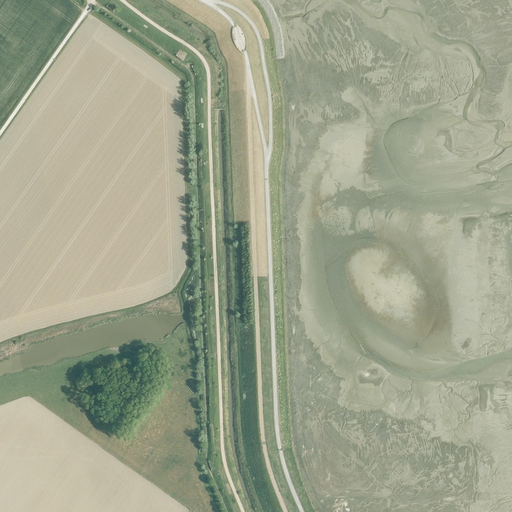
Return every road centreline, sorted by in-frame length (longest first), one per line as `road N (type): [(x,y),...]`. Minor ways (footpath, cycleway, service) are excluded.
road 1 (track): [(227,511),(207,459),(194,84)]
road 2 (unclassified): [(0,134),(93,1)]
road 3 (track): [(194,84),(187,68),(91,0)]
